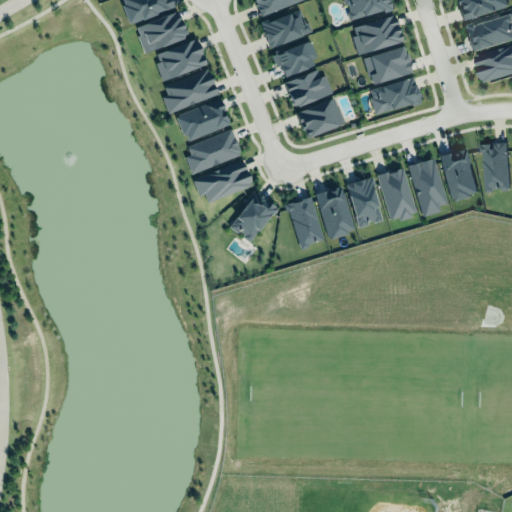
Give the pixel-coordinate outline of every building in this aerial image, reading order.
[(119,0),(128,23),(173,6),(170,0),(119,0)] [(253,0),(258,14),(301,1),(300,0),(253,0)] [(341,0),(343,4),(345,3),(348,10),(345,11),(347,19),(359,15),(360,17),(390,9),(389,6),(390,5),(388,0),(341,0)] [(455,0),(461,19),(505,7),(502,0),(455,0)] [(259,21),(267,46),(308,33),(300,8),(259,21)] [(134,24),(141,51),(184,38),(177,12),(134,24)] [(471,50),(511,37),(511,30),(509,20),(511,20),(509,12),(471,23),(470,21),(463,23),(471,50)] [(355,53),(400,39),(392,13),(352,26),(354,33),(349,35),(355,53)] [(194,37),(204,63),(161,79),(153,61),(157,60),(154,53),(194,37)] [(270,54),(274,52),(273,49),(280,46),(281,48),(308,38),(315,55),(310,57),(312,63),(283,74),(279,63),(274,65),(270,54)] [(509,43),(473,54),(480,81),(511,72),(511,43),(510,44),(509,43)] [(362,57),(400,44),(408,70),(370,82),(362,57)] [(165,94),(160,96),(166,113),(216,94),(206,68),(162,84),(165,94)] [(281,81),(314,68),(317,75),(322,73),(330,91),(296,105),(295,102),(290,104),(281,81)] [(368,88),(411,74),(418,95),(417,96),(418,99),(417,99),(418,102),(410,104),(409,101),(373,112),(368,96),(370,96),(368,88)] [(293,111),(330,97),(333,104),(335,104),(342,121),(305,136),(301,128),(300,128),(293,111)] [(229,124),(219,98),(174,114),(183,140),(229,124)] [(189,154),(184,156),(189,173),(240,155),(231,128),(185,145),(189,154)] [(477,142),(505,140),(509,187),(504,190),(498,187),(493,187),(493,191),(484,191),(480,151),(478,151),(477,142)] [(438,154),(449,200),(476,194),(465,148),(438,154)] [(405,163),(421,214),(438,209),(436,204),(446,201),(432,155),(405,163)] [(190,178),(240,157),(249,180),(248,181),(249,183),(206,201),(202,192),(197,195),(190,178)] [(375,173),(387,169),(388,171),(393,170),(393,168),(401,165),(415,210),(409,212),(410,216),(398,219),(397,215),(388,218),(375,173)] [(343,183),(356,226),(381,219),(369,176),(343,183)] [(313,192),(323,189),(324,190),(332,188),(332,186),(339,184),(352,227),(345,229),(346,232),(328,237),(327,234),(325,235),(313,192)] [(252,189),(270,203),(270,202),(275,206),(275,208),(271,214),(268,212),(247,240),(241,235),(243,233),(238,229),(235,232),(226,225),(250,195),(248,194),(252,189)] [(284,210),(282,203),(291,200),(291,201),(299,199),(299,197),(308,195),(321,238),(305,243),(305,246),(298,248),(287,209),(284,210)]
